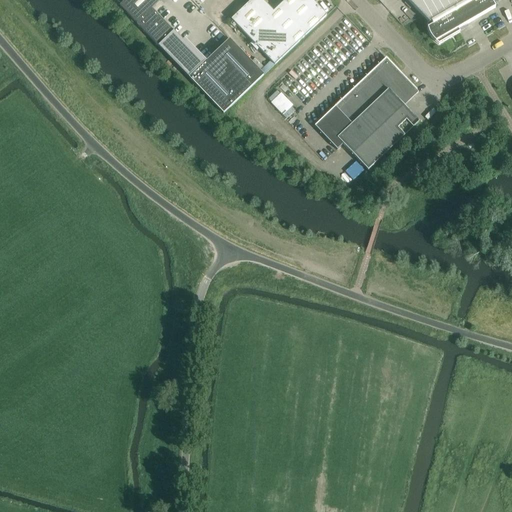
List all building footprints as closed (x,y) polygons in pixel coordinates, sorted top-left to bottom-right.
[(126,0),(120,7),(158,47),(174,32),(152,10),(162,0),(126,0)] [(327,16),(311,0),(286,0),(273,12),(261,0),(252,0),(231,20),(275,66),(327,16)] [(406,0),(422,17),(429,24),(427,25),(427,27),(428,30),(428,32),(429,34),(430,36),(431,37),(432,39),(433,40),(434,42),(435,43),(437,44),(439,45),(460,33),(458,30),(495,8),(493,6),(503,0),(406,0)] [(174,32),(158,47),(189,78),(204,64),(174,32)] [(204,64),(189,78),(223,115),(264,76),(229,40),(204,64)] [(352,92),(335,108),(315,127),(337,151),(343,145),(368,171),(419,123),(404,107),(418,93),(386,59),(357,87),(357,90),(352,91),(352,92)]
